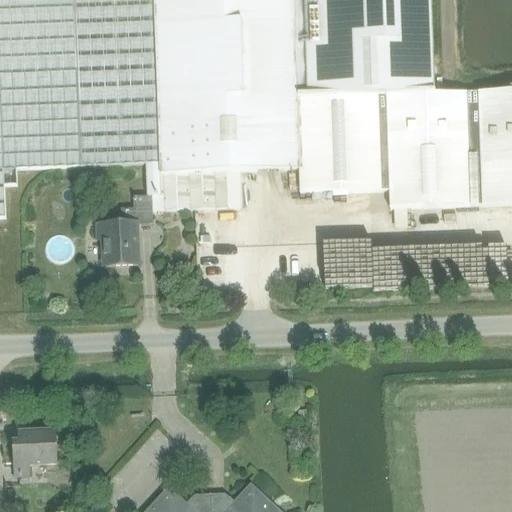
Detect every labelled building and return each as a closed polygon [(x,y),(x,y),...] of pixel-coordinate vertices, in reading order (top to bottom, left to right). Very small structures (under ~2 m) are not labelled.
[(146,166),(160,165),(152,0),(0,0),(0,220),(6,220),(5,188),(17,187),(17,171),(146,166)] [(429,0),(152,0),(160,165),(146,166),(147,198),(151,198),(152,213),(241,210),(240,173),(299,171),(299,178),(289,178),(290,196),(389,193),(389,211),(511,206),(511,92),(433,95),(429,0)] [(151,198),(147,198),(133,198),(134,210),(121,211),(121,226),(97,226),(98,241),(104,240),(104,267),(136,266),(135,226),(152,225),(152,213),(151,198)] [(232,224),(213,225),(213,235),(232,234),(232,224)] [(30,466),(57,465),(55,431),(18,433),(19,443),(13,444),(14,479),(30,478),(30,466)] [(275,511),(250,489),(235,505),(225,496),(195,497),(185,507),(168,491),(149,511),(275,511)]
